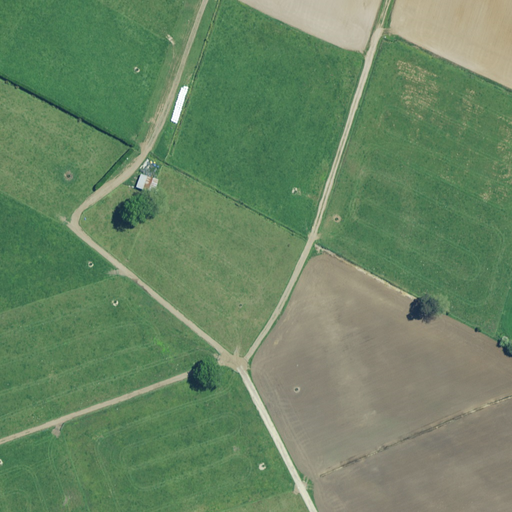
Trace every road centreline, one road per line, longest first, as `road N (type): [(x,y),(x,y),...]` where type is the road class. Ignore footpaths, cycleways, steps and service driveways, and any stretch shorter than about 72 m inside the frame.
road 1 (track): [(319,511),(239,358),(72,225),(148,150)]
road 2 (track): [(239,358),(270,331),(313,239),(390,0)]
road 3 (track): [(239,358),(0,441)]
